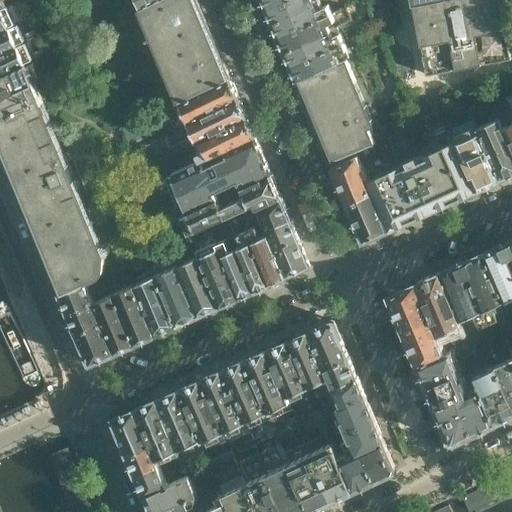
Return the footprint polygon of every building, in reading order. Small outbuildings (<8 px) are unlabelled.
[(199,0),(157,0),(142,8),(141,8),(162,56),(212,30),(199,0)] [(264,0),(268,8),(285,0),(264,0)] [(274,22),(317,2),(316,0),(285,0),(268,8),(274,22)] [(414,5),(427,75),(511,59),(500,0),(412,0),(413,5),(414,5)] [(280,37),(331,14),(327,5),(320,8),(317,2),(274,22),(280,37)] [(0,30),(10,26),(2,7),(0,7),(0,30)] [(100,26),(94,11),(80,18),(87,33),(100,26)] [(286,51),(329,32),(327,25),(334,22),(331,14),(280,37),(286,51)] [(0,52),(18,44),(10,26),(0,30),(0,52)] [(232,78),(212,30),(162,56),(180,100),(181,100),(181,101),(232,78)] [(292,65),(343,42),(340,34),(332,38),(329,32),(286,51),(292,65)] [(342,61),(339,54),(348,51),(343,42),(292,65),(298,81),(342,61)] [(0,74),(26,62),(18,44),(0,52),(0,74)] [(0,98),(35,82),(43,78),(35,57),(26,62),(0,74),(0,98)] [(348,59),(342,61),(298,81),(331,160),(376,142),(369,126),(375,124),(348,59)] [(189,122),(240,98),(232,78),(181,101),(180,101),(189,122)] [(101,242),(69,164),(55,132),(56,132),(57,131),(58,130),(59,129),(59,128),(59,126),(59,125),(59,124),(58,123),(57,122),(56,121),(55,121),(54,121),(53,121),(52,121),(50,121),(43,103),(43,102),(35,82),(0,98),(0,144),(61,293),(85,283),(105,275),(106,271),(108,254),(110,253),(111,252),(112,250),(112,249),(113,249),(113,248),(112,247),(112,246),(112,245),(111,244),(110,243),(108,242),(102,242),(101,242)] [(511,113),(507,102),(503,104),(495,86),(487,90),(501,119),(511,143),(511,113)] [(204,138),(248,117),(240,98),(189,122),(193,130),(186,133),(183,125),(132,149),(139,168),(159,159),(191,144),(189,140),(195,137),(197,141),(204,138)] [(478,189),(458,145),(444,115),(358,151),(359,155),(375,192),(391,229),(478,189)] [(226,151),(257,137),(248,117),(204,138),(207,146),(170,164),(175,175),(205,161),(226,151)] [(511,174),(511,143),(501,119),(478,130),(481,135),(501,179),(511,174)] [(501,179),(481,135),(458,145),(478,189),(501,179)] [(242,187),(272,173),(257,137),(226,151),(228,158),(207,168),(205,161),(175,175),(190,212),(219,198),(215,190),(239,179),(242,187)] [(375,192),(359,155),(334,166),(349,203),(375,192)] [(166,176),(159,159),(139,168),(147,185),(166,176)] [(257,209),(282,198),(272,173),(242,187),(246,196),(223,207),(219,198),(190,212),(198,231),(256,205),(257,209)] [(391,229),(375,192),(349,203),(365,240),(391,229)] [(291,218),(282,198),(257,209),(266,229),(291,218)] [(287,276),(275,249),(256,205),(239,213),(248,232),(270,284),(287,276)] [(299,238),(291,218),(266,229),(275,249),(299,238)] [(270,284),(248,232),(242,235),(245,245),(239,248),(257,289),(270,284)] [(311,266),(299,238),(275,249),(287,276),(311,266)] [(257,289),(239,248),(232,251),(227,241),(219,245),(220,249),(241,296),(257,289)] [(511,261),(504,244),(483,253),(505,301),(511,297),(511,261)] [(151,266),(173,256),(170,249),(148,260),(151,266)] [(241,296),(220,249),(201,258),(221,305),(241,296)] [(505,301),(483,253),(461,262),(489,325),(499,321),(492,306),(505,301)] [(221,305),(201,258),(179,268),(199,315),(221,305)] [(489,325),(461,262),(440,272),(464,327),(472,346),(485,340),(480,329),(489,325)] [(199,315),(179,268),(156,278),(178,324),(199,315)] [(464,327),(440,272),(416,283),(431,318),(440,337),(464,327)] [(178,324),(156,278),(136,287),(156,334),(178,324)] [(93,301),(86,286),(85,283),(61,293),(69,312),(93,301)] [(431,318),(416,283),(389,296),(403,330),(431,318)] [(156,334),(136,287),(95,306),(102,323),(115,352),(156,334)] [(0,346),(3,355),(5,356),(6,357),(8,357),(9,357),(11,357),(13,357),(14,356),(15,355),(17,354),(18,353),(19,351),(19,350),(19,348),(0,300),(0,346)] [(102,323),(95,306),(93,301),(69,312),(77,332),(78,331),(79,333),(102,323)] [(445,350),(440,337),(431,318),(403,330),(419,366),(446,353),(445,350)] [(349,356),(335,322),(334,321),(333,320),(332,321),(308,332),(324,368),(349,356)] [(115,352),(102,323),(79,333),(90,362),(91,362),(92,363),(93,363),(115,352)] [(324,368),(308,332),(287,341),(307,387),(328,377),(324,368)] [(307,387),(287,341),(267,350),(288,395),(307,387)] [(459,370),(452,355),(449,349),(445,350),(446,353),(419,366),(426,385),(459,370)] [(288,395),(267,350),(247,359),(269,410),(290,401),(288,395)] [(358,375),(349,356),(324,368),(328,377),(332,387),(358,375)] [(511,356),(495,364),(511,401),(511,356)] [(269,410),(247,359),(224,369),(246,420),(269,410)] [(511,401),(495,364),(472,375),(478,388),(496,424),(498,423),(503,420),(503,421),(511,417),(511,416),(511,401)] [(246,420),(224,369),(202,379),(226,430),(246,420)] [(469,392),(459,370),(426,385),(436,407),(457,397),(469,392)] [(366,396),(358,375),(332,387),(341,407),(366,396)] [(226,430),(202,379),(181,389),(203,437),(204,439),(226,430)] [(478,388),(469,392),(457,397),(474,434),(482,430),(482,431),(488,428),(488,427),(496,424),(478,388)] [(203,437),(181,389),(159,399),(180,447),(203,437)] [(376,418),(366,396),(341,407),(321,416),(330,437),(345,430),(346,431),(376,418)] [(474,434),(457,397),(436,407),(449,441),(456,443),(474,434)] [(180,447),(159,399),(159,398),(136,408),(136,409),(152,444),(158,458),(180,447)] [(152,444),(136,409),(115,418),(114,419),(114,420),(129,454),(152,444)] [(385,440),(376,418),(346,431),(355,451),(355,453),(361,450),(385,440)] [(396,466),(385,440),(361,450),(376,480),(393,472),(396,466)] [(308,511),(310,511),(287,463),(278,443),(235,462),(237,464),(259,511),(308,511)] [(355,490),(337,455),(332,443),(310,453),(333,501),(355,490)] [(161,464),(158,458),(152,444),(129,454),(137,474),(161,464)] [(50,457),(72,511),(93,511),(67,449),(50,457)] [(376,480),(361,450),(355,453),(355,451),(347,454),(345,451),(337,455),(355,490),(376,480)] [(333,501),(310,453),(287,463),(310,511),(333,501)] [(169,484),(161,464),(137,474),(146,495),(169,484)] [(259,511),(237,464),(215,474),(223,494),(232,511),(259,511)] [(511,473),(463,497),(469,511),(472,511),(511,493),(511,473)] [(153,511),(195,494),(187,476),(169,484),(146,495),(153,511)] [(189,511),(187,506),(195,503),(195,494),(153,511),(189,511)] [(232,511),(223,494),(202,504),(205,511),(232,511)]
